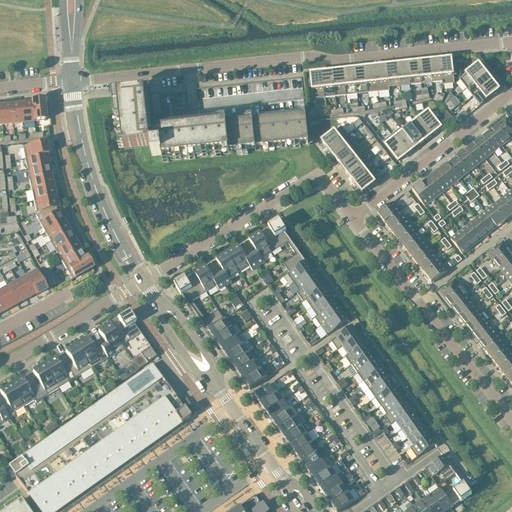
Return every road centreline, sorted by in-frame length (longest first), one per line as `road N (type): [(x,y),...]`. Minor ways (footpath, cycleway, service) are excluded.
road 1 (residential): [(71,81),(511,43)]
road 2 (residential): [(352,218),(316,174),(140,281)]
road 3 (residential): [(352,218),(511,421)]
road 4 (tertiary): [(140,281),(91,181),(71,81)]
road 5 (residential): [(505,98),(352,218)]
road 6 (residential): [(0,367),(140,281)]
road 7 (tertiary): [(305,511),(218,392)]
